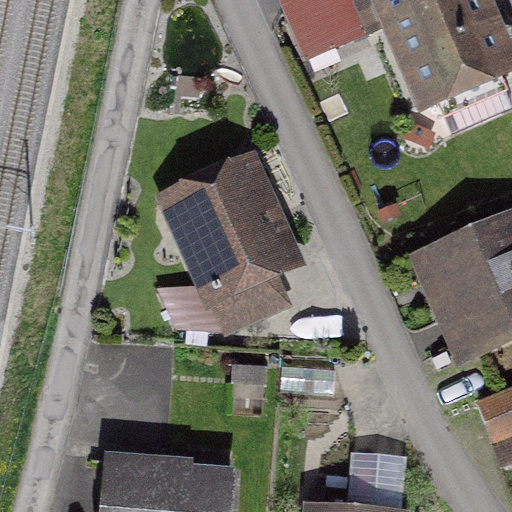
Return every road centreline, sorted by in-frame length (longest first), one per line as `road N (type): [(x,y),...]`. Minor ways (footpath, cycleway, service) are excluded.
road 1 (residential): [(470,511),(249,0)]
road 2 (residential): [(142,0),(70,344),(25,511)]
